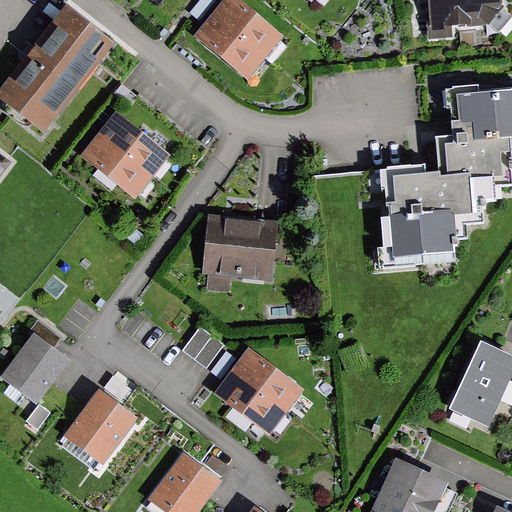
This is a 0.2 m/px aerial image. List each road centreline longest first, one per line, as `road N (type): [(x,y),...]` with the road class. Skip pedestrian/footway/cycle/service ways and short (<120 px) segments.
road 1 (residential): [(274,481),(114,353),(105,330),(244,121)]
road 2 (residential): [(244,121),(87,0)]
road 3 (residential): [(390,113),(299,129),(244,121)]
